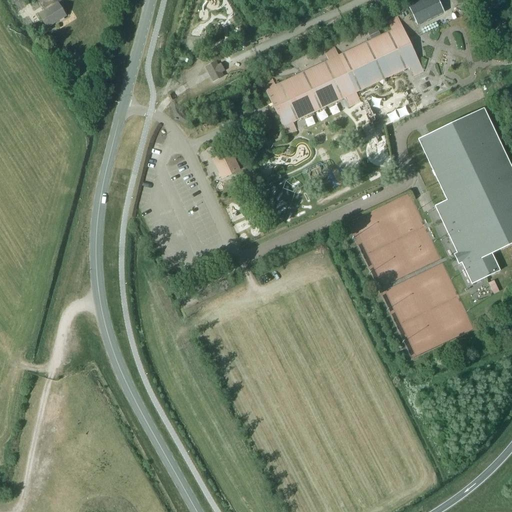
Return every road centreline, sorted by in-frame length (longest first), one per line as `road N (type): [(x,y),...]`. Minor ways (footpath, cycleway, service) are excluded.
road 1 (unclassified): [(197,511),(123,377),(96,275),(101,188),(150,0)]
road 2 (track): [(99,299),(73,307),(66,318),(14,511)]
